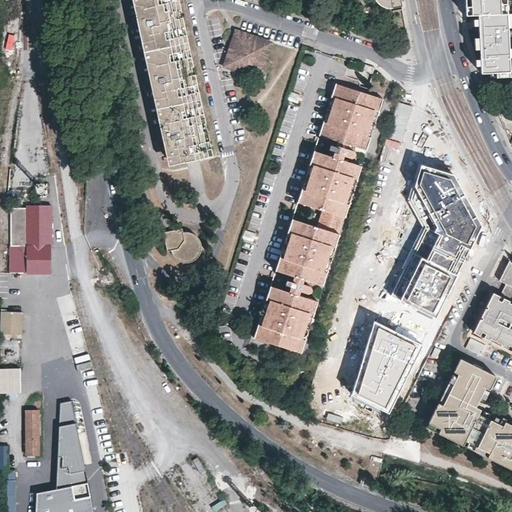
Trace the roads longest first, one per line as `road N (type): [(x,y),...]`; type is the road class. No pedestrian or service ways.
road 1 (residential): [(331,39),(237,312),(235,339),(251,363),(286,371),(305,360),(400,71)]
road 2 (primary): [(126,225),(153,319),(216,406),(283,456),(402,511)]
road 3 (residential): [(120,0),(163,194),(193,215),(226,210)]
road 4 (primary): [(79,0),(126,225)]
road 5 (residential): [(226,210),(234,180),(195,0)]
road 6 (residential): [(511,376),(450,346),(511,217)]
road 7 (residential): [(126,225),(169,278),(198,284),(226,210)]
road 8 (residential): [(212,0),(331,39)]
road 9 (primary): [(511,169),(460,59)]
